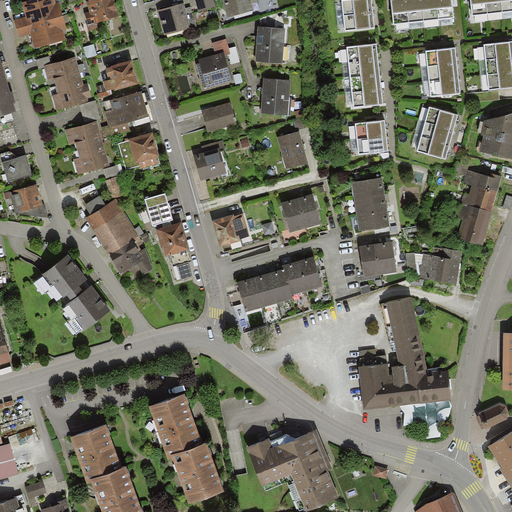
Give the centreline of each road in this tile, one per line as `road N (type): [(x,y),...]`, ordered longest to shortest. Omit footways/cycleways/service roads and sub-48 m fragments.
road 1 (tertiary): [(205,344),(329,427),(426,461)]
road 2 (residential): [(0,20),(58,232)]
road 3 (residential): [(459,446),(481,316),(511,249)]
road 4 (residential): [(190,209),(145,51)]
road 5 (residential): [(209,274),(322,244),(338,288)]
road 6 (tertiary): [(0,387),(148,342)]
road 7 (residential): [(284,10),(145,51)]
road 8 (residential): [(148,342),(82,248),(58,232)]
road 9 (unknown): [(23,380),(51,458),(0,487)]
road 10 (residential): [(316,175),(190,209)]
